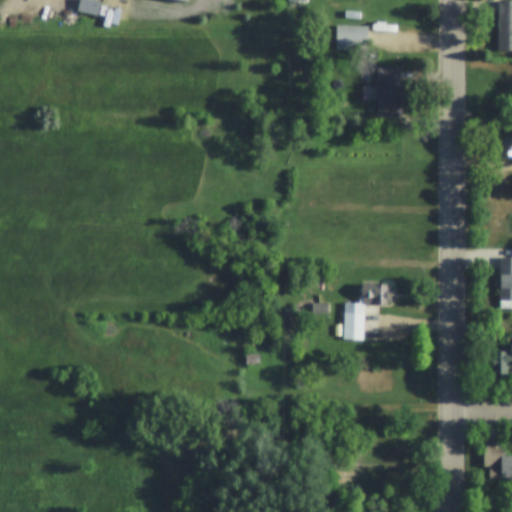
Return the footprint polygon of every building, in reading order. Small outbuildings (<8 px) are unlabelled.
[(371,0),(401,0),(401,19),(368,19),(367,4),(371,4),(371,0)] [(511,51),(498,51),(497,1),(511,1),(511,51)] [(335,26),(367,26),(367,50),(335,50),(335,26)] [(401,69),(401,116),(378,116),(377,69),(401,69)] [(511,138),(511,157),(502,157),(502,138),(511,138)] [(372,174),(392,174),(392,194),(364,194),(364,181),(372,180),(372,174)] [(318,202),(318,217),(299,217),(299,202),(318,202)] [(291,203),(291,213),(283,213),(283,203),(291,203)] [(511,300),(511,310),(500,310),(500,258),(511,258),(511,300)] [(322,277),(322,286),(305,286),(305,278),(322,277)] [(385,305),(363,304),(363,297),(361,297),(361,285),(364,285),(364,280),(386,280),(385,288),(390,289),(390,301),(385,301),(385,305)] [(327,303),(327,313),(310,313),(310,303),(327,303)] [(343,304),(364,305),(363,340),(342,340),(343,304)] [(511,344),(503,345),(504,352),(491,353),(492,374),(506,374),(506,369),(511,369),(511,344)] [(244,354),(259,354),(259,364),(244,364),(244,354)] [(504,457),(511,457),(511,479),(488,479),(488,467),(483,468),(483,447),(504,447),(504,457)]
